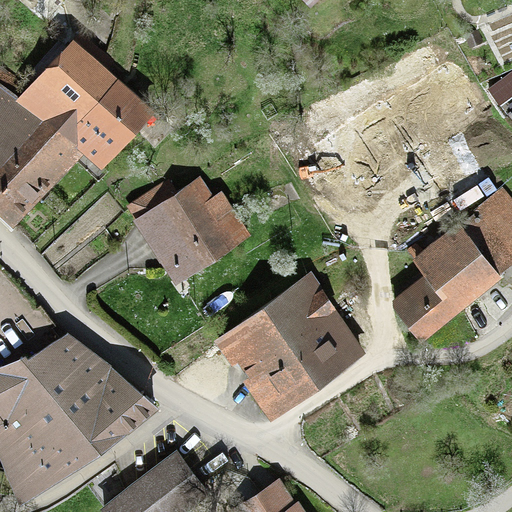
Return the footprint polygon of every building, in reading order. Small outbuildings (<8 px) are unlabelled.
[(76,139),(81,144),(101,163),(150,113),(70,42),(28,87),(18,96),(76,139)] [(105,168),(101,163),(81,144),(76,139),(18,96),(28,87),(0,66),(0,209),(10,220),(72,154),(98,180),(108,171),(105,168)] [(145,194),(130,206),(176,277),(247,230),(220,191),(209,198),(197,179),(176,191),(169,179),(145,194)] [(511,203),(501,189),(416,258),(429,276),(395,303),(422,336),(499,273),(497,271),(511,260),(511,203)] [(342,359),(343,361),(360,349),(308,273),(218,338),(273,414),(292,401),(290,397),(342,359)] [(39,337),(56,325),(40,304),(25,316),(39,337)] [(26,359),(23,355),(0,366),(0,383),(33,419),(1,443),(22,493),(37,490),(102,445),(154,405),(131,384),(64,334),(54,342),(26,359)] [(0,441),(1,443),(33,419),(0,383),(0,441)] [(174,511),(206,489),(178,453),(104,508),(107,511),(174,511)] [(283,511),(253,511),(246,500),(231,509),(232,511),(303,511),(297,503),(283,511)]
